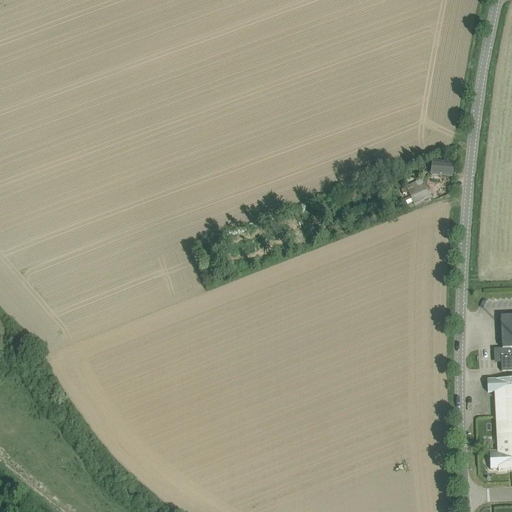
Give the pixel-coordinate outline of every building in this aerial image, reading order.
[(431,176),(452,178),(453,164),(433,162),(431,176)] [(414,204),(413,204),(414,205),(432,197),(424,180),(407,187),(407,188),(409,193),(414,204)] [(409,193),(407,188),(401,190),(403,196),(409,193)] [(498,349),(499,358),(501,358),(502,372),(511,371),(511,316),(501,317),(503,349),(498,349)] [(495,393),(498,452),(490,452),(491,470),(499,470),(499,471),(511,470),(511,379),(487,381),(488,393),(495,393)]
